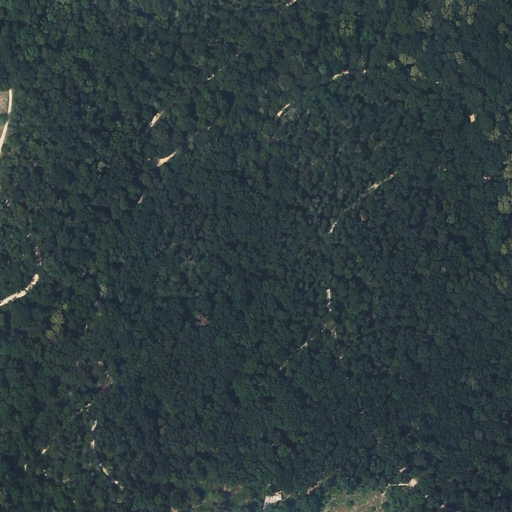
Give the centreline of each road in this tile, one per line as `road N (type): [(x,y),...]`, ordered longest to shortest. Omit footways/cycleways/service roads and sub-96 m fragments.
road 1 (track): [(511,228),(496,217),(467,100),(449,83),(340,74),(286,104),(261,148),(215,127),(159,162),(143,156),(148,127),(164,109),(226,64)]
road 2 (track): [(331,317),(255,384),(196,348),(178,347),(115,385),(92,439),(106,474),(144,511)]
road 3 (track): [(331,317),(329,237),(336,219),(393,174),(438,164),(477,223),(494,236),(506,230)]
road 4 (track): [(4,335),(24,355),(13,418),(29,485),(47,486),(41,457),(49,442),(107,395)]
road 5 (track): [(0,333),(40,330),(63,312),(102,250),(122,235),(159,162)]
road 6 (track): [(457,511),(416,486),(373,430),(347,382),(331,317)]
road 7 (track): [(36,276),(62,237),(82,119)]
road 8 (track): [(376,0),(289,25),(226,64)]
road 9 (track): [(2,192),(38,261),(27,289),(0,304)]
